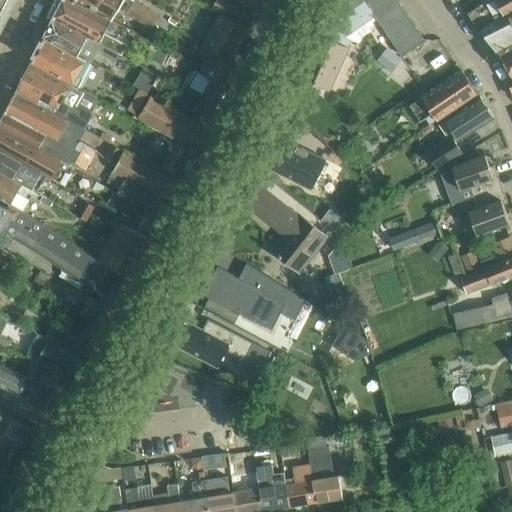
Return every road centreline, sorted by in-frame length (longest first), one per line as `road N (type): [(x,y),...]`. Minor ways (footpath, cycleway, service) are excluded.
road 1 (residential): [(32,511),(116,334),(214,166),(290,0)]
road 2 (residential): [(511,126),(430,0)]
